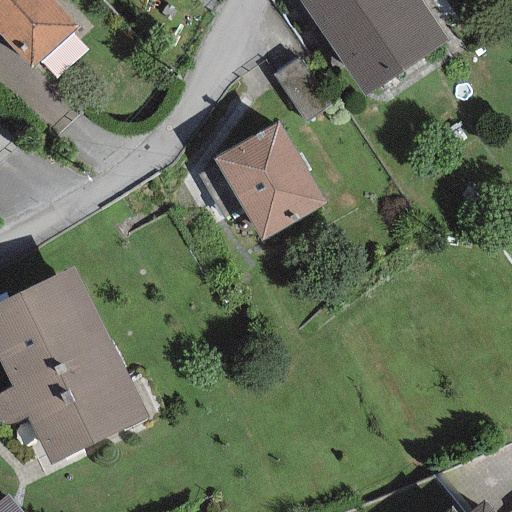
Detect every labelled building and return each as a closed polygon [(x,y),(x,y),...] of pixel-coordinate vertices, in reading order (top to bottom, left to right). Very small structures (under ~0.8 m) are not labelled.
[(51,0),(0,0),(0,33),(31,67),(76,27),(51,0)] [(297,0),(365,96),(447,41),(418,0),(297,0)] [(275,75),(306,123),(329,108),(298,60),(275,75)] [(325,203),(278,122),(212,159),(259,240),(325,203)] [(50,465),(144,419),(72,271),(0,305),(0,363),(12,388),(1,394),(0,394),(0,422),(2,424),(8,425),(15,423),(27,418),(50,465)] [(20,511),(7,495),(0,500),(0,511),(20,511)] [(446,511),(492,511),(484,502),(469,511),(453,511),(451,509),(446,511)]
